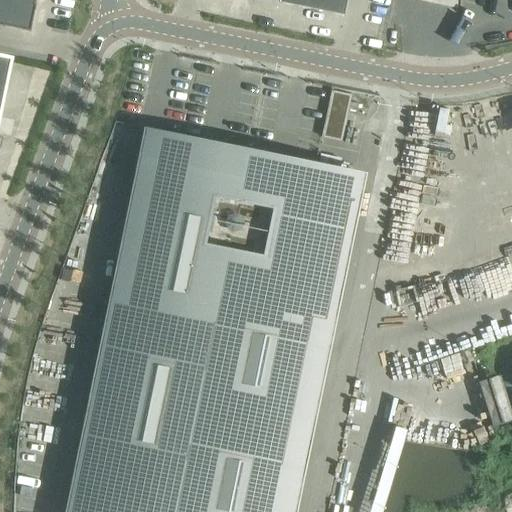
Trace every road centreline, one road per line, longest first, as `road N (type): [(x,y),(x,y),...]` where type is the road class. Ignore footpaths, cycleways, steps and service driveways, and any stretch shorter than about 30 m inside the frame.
road 1 (unclassified): [(118,22),(423,77),(511,65)]
road 2 (unclassified): [(0,293),(86,57),(118,22)]
road 3 (unknown): [(366,285),(305,511)]
road 4 (unknown): [(366,285),(430,266),(456,249),(478,190),(484,118)]
road 5 (unknown): [(403,74),(366,285)]
